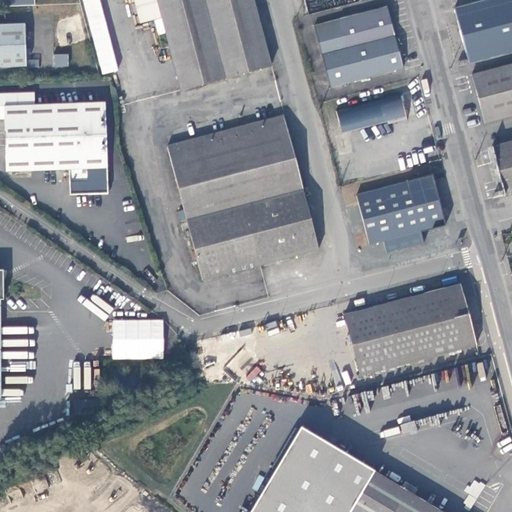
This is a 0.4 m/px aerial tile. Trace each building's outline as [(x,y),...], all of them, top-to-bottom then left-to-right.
[(115,71),(101,0),(83,0),(98,75),(115,71)] [(254,0),(134,0),(141,22),(161,16),(162,17),(155,20),(158,34),(166,32),(181,90),(271,66),(254,0)] [(305,0),(308,12),(323,10),(322,4),(313,5),(312,0),(305,0)] [(511,0),(488,0),(456,8),(470,63),(511,51),(511,0)] [(388,7),(316,27),(332,87),(403,68),(398,47),(388,7)] [(28,28),(0,28),(0,68),(29,68),(28,28)] [(69,66),(68,54),(53,54),(54,67),(69,66)] [(486,122),(511,114),(511,62),(473,74),(486,122)] [(336,110),(343,133),(388,121),(389,123),(407,119),(402,101),(404,101),(404,97),(403,95),(401,96),(400,93),(336,110)] [(0,119),(6,119),(8,172),(70,169),(70,182),(109,180),(105,102),(35,104),(34,95),(0,95),(0,119)] [(219,276),(261,265),(245,203),(303,189),(283,115),(168,146),(204,280),(219,276)] [(498,168),(506,194),(511,192),(511,140),(492,146),(498,168)] [(356,194),(369,247),(384,243),(387,255),(448,238),(441,211),(432,178),(356,194)] [(245,203),(261,265),(282,259),(319,249),(303,189),(245,203)] [(343,313),(344,315),(346,325),(358,376),(476,345),(467,311),(460,282),(343,313)] [(346,325),(344,315),(332,318),(334,328),(346,325)] [(441,511),(301,428),(249,511),(441,511)]
